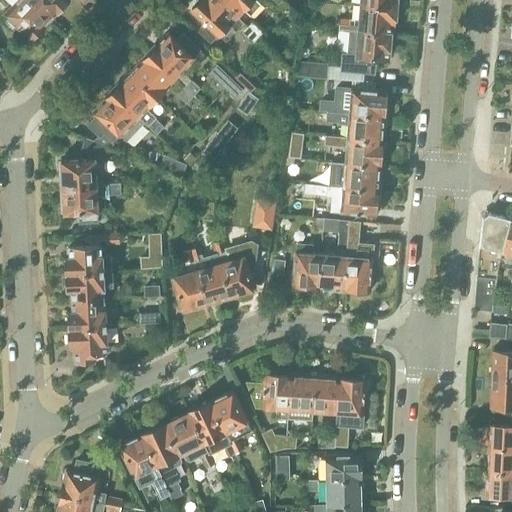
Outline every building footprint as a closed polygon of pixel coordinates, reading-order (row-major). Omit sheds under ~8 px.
[(50,19),(30,0),(6,0),(13,6),(5,14),(6,15),(0,21),(12,32),(18,27),(31,39),(50,19)] [(30,0),(50,19),(68,0),(30,0)] [(236,16),(219,0),(197,0),(194,3),(194,6),(192,9),(205,22),(198,30),(211,43),(219,35),(226,41),(244,23),(236,16)] [(219,0),(236,16),(243,9),(250,15),(261,3),(257,0),(219,0)] [(357,0),(358,6),(362,6),(397,9),(397,0),(357,0)] [(339,30),(349,30),(349,29),(360,30),(392,32),(395,33),(397,9),(362,6),(358,6),(357,19),(340,18),(339,30)] [(247,26),(259,37),(265,31),(252,21),(247,26)] [(392,32),(360,30),(349,29),(349,30),(347,53),(341,53),(340,71),(375,74),(376,58),(389,59),(392,32)] [(170,34),(152,54),(173,75),(200,48),(183,32),(176,40),(170,34)] [(133,74),(157,98),(168,86),(165,84),(173,75),(152,54),(133,74)] [(294,75),(327,78),(328,62),(297,61),(294,75)] [(236,77),(249,89),(254,88),(261,80),(246,66),(236,77)] [(217,81),(235,99),(243,89),(226,72),(217,81)] [(148,108),(157,98),(133,74),(114,94),(136,114),(145,123),(157,134),(164,127),(156,118),(156,117),(144,106),(144,105),(148,108)] [(185,86),(195,95),(201,88),(192,79),(185,86)] [(178,94),(187,103),(195,95),(185,86),(178,94)] [(328,101),(327,112),(384,117),(387,90),(352,87),(350,103),(328,101)] [(127,141),(145,123),(136,114),(114,94),(96,113),(97,114),(87,125),(100,138),(104,134),(113,142),(120,135),(127,141)] [(348,125),(347,137),(382,140),(384,117),(327,112),(326,121),(338,123),(338,124),(348,125)] [(207,146),(218,154),(229,141),(216,132),(206,145),(207,146)] [(345,163),(380,166),(382,140),(347,137),(325,135),(324,145),(347,147),(345,163)] [(85,137),(81,149),(104,158),(108,145),(85,137)] [(207,146),(202,153),(213,161),(218,154),(207,146)] [(159,166),(182,176),(187,164),(176,159),(178,155),(171,148),(168,156),(164,154),(159,166)] [(301,151),(289,149),(289,157),(301,158),(301,151)] [(199,157),(193,164),(202,171),(207,164),(199,157)] [(64,187),(97,184),(95,158),(62,160),(64,187)] [(321,175),(321,184),(378,190),(380,166),(345,163),(344,177),(321,175)] [(97,184),(64,187),(66,217),(80,216),(81,225),(99,224),(97,196),(121,194),(121,182),(97,184)] [(378,190),(321,184),(321,185),(305,183),(304,193),(328,196),(328,195),(331,195),(330,209),(376,213),(378,190)] [(498,265),(510,219),(489,213),(482,218),(477,251),(474,309),(492,311),(498,265)] [(313,230),(324,231),(325,218),(314,217),(313,230)] [(257,226),(269,227),(270,220),(259,218),(257,226)] [(337,254),(322,253),(319,286),(344,288),(350,220),(325,218),(324,231),(338,232),(337,254)] [(511,219),(510,219),(498,265),(511,268),(511,219)] [(372,248),(357,246),(359,221),(350,220),(344,288),(370,290),(373,256),(371,256),(372,248)] [(119,242),(119,233),(86,235),(86,241),(106,239),(106,244),(119,242)] [(230,294),(242,291),(244,291),(249,290),(250,288),(253,287),(248,272),(254,270),(258,243),(251,239),(225,247),(223,240),(214,242),(217,253),(230,294)] [(65,257),(66,274),(113,272),(111,253),(102,253),(102,245),(100,245),(99,240),(90,240),(90,246),(69,246),(69,257),(65,257)] [(319,286),(322,253),(312,252),(312,244),(297,243),(296,251),(293,284),(319,286)] [(200,247),(191,249),(207,301),(218,298),(221,299),(225,297),(227,295),(230,294),(217,253),(203,257),(200,247)] [(196,305),(207,301),(191,249),(183,252),(190,273),(173,278),(183,308),(186,308),(186,310),(196,307),(196,305)] [(162,267),(162,256),(149,257),(141,257),(141,269),(162,267)] [(281,272),(282,268),(284,269),(285,261),(275,259),(273,271),(281,272)] [(72,302),(103,300),(103,290),(104,289),(104,288),(113,287),(113,272),(66,274),(67,291),(72,291),(72,302)] [(161,287),(146,287),(146,299),(162,298),(161,287)] [(69,328),(106,326),(105,308),(104,308),(103,300),(72,302),(72,310),(68,310),(69,328)] [(145,323),(149,323),(159,323),(159,312),(145,313),(145,323)] [(159,323),(149,323),(149,335),(162,334),(162,322),(159,323)] [(489,336),(505,338),(506,324),(490,322),(489,336)] [(106,326),(69,328),(70,345),(75,345),(75,362),(95,361),(95,354),(106,354),(106,344),(107,344),(106,326)] [(511,350),(494,350),(492,380),(511,381),(511,350)] [(280,415),(288,415),(288,409),(290,376),(263,375),(262,385),(246,384),(255,408),(256,408),(256,407),(261,408),(280,409),(280,415)] [(313,410),(312,410),(314,377),(290,376),(288,409),(288,415),(287,419),(312,421),(313,410)] [(339,378),(337,411),(335,437),(335,446),(348,447),(349,427),(363,428),(364,413),(362,412),(363,395),(367,383),(358,376),(349,379),(339,378)] [(312,410),(313,410),(337,411),(339,378),(314,377),(312,410)] [(511,381),(492,380),(491,409),(511,410),(511,421),(511,420),(511,381)] [(211,402),(236,453),(244,449),(238,438),(252,431),(246,420),(243,421),(230,393),(211,402)] [(229,456),(236,453),(211,402),(210,402),(209,401),(187,411),(188,413),(190,412),(211,454),(225,448),(229,456)] [(210,454),(211,454),(190,412),(188,413),(166,423),(180,452),(193,445),(199,457),(200,456),(206,468),(215,463),(210,454)] [(141,434),(142,436),(168,487),(170,494),(171,499),(183,494),(180,489),(181,488),(178,481),(181,480),(175,467),(181,464),(182,460),(164,423),(141,434)] [(511,424),(491,424),(490,447),(511,448),(511,424)] [(286,448),(287,435),(275,434),(272,428),(261,433),(270,452),(286,448)] [(286,448),(296,448),(297,436),(287,435),(286,448)] [(160,498),(170,494),(168,487),(142,436),(120,447),(139,489),(141,488),(148,501),(159,496),(160,498)] [(335,447),(335,446),(335,437),(318,437),(318,448),(335,447)] [(511,448),(490,447),(488,472),(511,473),(511,448)] [(326,480),(361,480),(360,454),(325,456),(326,470),(306,470),(306,480),(318,480),(326,480)] [(65,470),(61,493),(93,500),(104,502),(105,495),(106,493),(95,490),(97,476),(90,475),(92,463),(76,459),(73,471),(65,470)] [(277,480),(290,479),(290,471),(276,471),(277,480)] [(511,496),(511,473),(488,472),(487,496),(511,496)] [(318,490),(318,480),(306,480),(306,491),(318,490)] [(326,480),(327,503),(361,503),(361,480),(326,480)] [(104,502),(93,500),(61,493),(56,511),(102,511),(103,511),(106,511),(105,511),(120,511),(121,505),(104,502)] [(105,495),(104,502),(121,505),(123,498),(105,495)] [(263,500),(255,502),(258,511),(260,511),(266,510),(263,500)] [(361,511),(361,503),(327,503),(314,503),(314,511),(361,511)]
